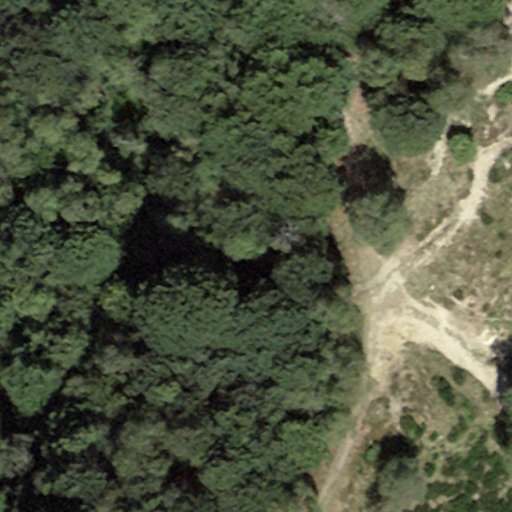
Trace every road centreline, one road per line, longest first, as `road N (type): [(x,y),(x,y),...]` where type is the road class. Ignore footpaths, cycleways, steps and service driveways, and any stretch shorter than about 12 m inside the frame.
road 1 (track): [(467,322),(412,304),(387,284),(429,156),(511,0)]
road 2 (track): [(511,473),(476,410),(467,322)]
